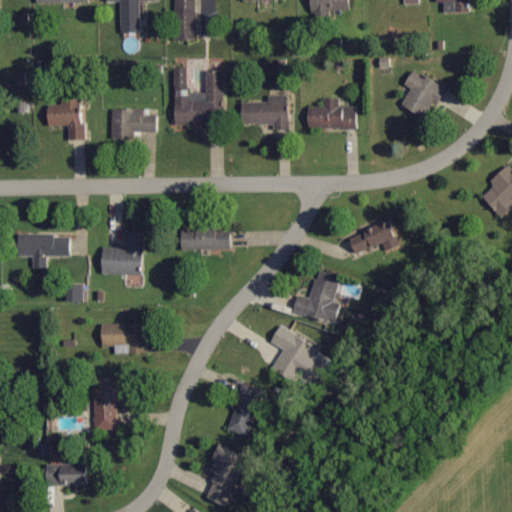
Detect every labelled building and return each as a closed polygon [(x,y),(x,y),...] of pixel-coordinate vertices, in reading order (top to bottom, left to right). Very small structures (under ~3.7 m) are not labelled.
[(123,2),(123,33),(141,33),(141,1),(159,1),(158,0),(107,0),(108,2),(123,2)] [(196,0),(176,0),(176,11),(197,12),(196,0)] [(313,0),(314,18),(334,17),(334,11),(353,11),(352,0),(313,0)] [(439,0),(439,3),(458,2),(458,13),(473,13),(473,0),(439,0)] [(199,40),(198,13),(180,14),(180,41),(199,40)] [(226,132),(225,71),(208,71),(209,101),(190,102),(190,68),(176,69),(177,125),(209,125),(209,132),(226,132)] [(413,89),(405,106),(430,119),(447,87),(416,71),(407,86),(413,89)] [(269,103),(244,103),(244,124),(276,124),(276,131),(293,131),(293,95),(269,95),(269,103)] [(359,129),(359,106),(342,107),(342,99),(325,99),(325,107),(311,107),(311,129),(359,129)] [(87,141),(85,100),(67,101),(67,105),(50,106),(50,126),(71,126),(71,141),(87,141)] [(159,132),(159,116),(147,115),(147,110),(114,109),(113,142),(139,142),(139,132),(159,132)] [(511,165),(492,182),(496,186),(485,197),(505,219),(511,212),(511,165)] [(386,245),(387,251),(403,246),(397,222),(353,234),(358,253),(386,245)] [(186,250),(234,251),(235,229),(186,228),(186,250)] [(146,233),(127,233),(127,248),(105,248),(105,274),(145,275),(146,233)] [(35,269),(49,269),(49,257),(72,257),(73,236),(23,235),(23,257),(35,257),(35,269)] [(336,302),(343,275),(321,269),(313,298),(300,295),(296,311),(338,322),(343,304),(336,302)] [(85,302),(85,285),(71,285),(71,302),(85,302)] [(145,322),(104,323),(104,346),(116,346),(116,354),(146,353),(145,322)] [(285,349),(275,367),(308,385),(322,359),(315,355),(320,346),(283,325),(273,342),(285,349)] [(127,400),(126,381),(95,381),(97,430),(119,429),(119,400),(127,400)] [(250,437),(267,390),(246,383),(229,429),(250,437)] [(229,506),(251,456),(223,444),(211,470),(219,474),(209,497),(229,506)] [(92,484),(91,463),(49,465),(50,485),(92,484)]
